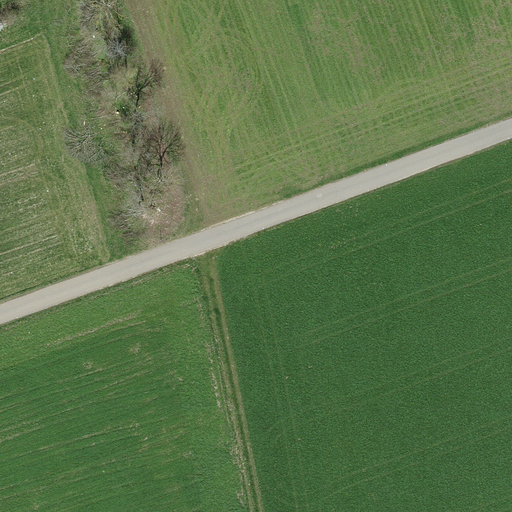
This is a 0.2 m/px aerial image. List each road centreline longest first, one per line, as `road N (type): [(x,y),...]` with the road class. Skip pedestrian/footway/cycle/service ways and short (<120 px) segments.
road 1 (unclassified): [(511,130),(0,320)]
road 2 (track): [(256,511),(200,247)]
road 3 (track): [(113,0),(200,247)]
